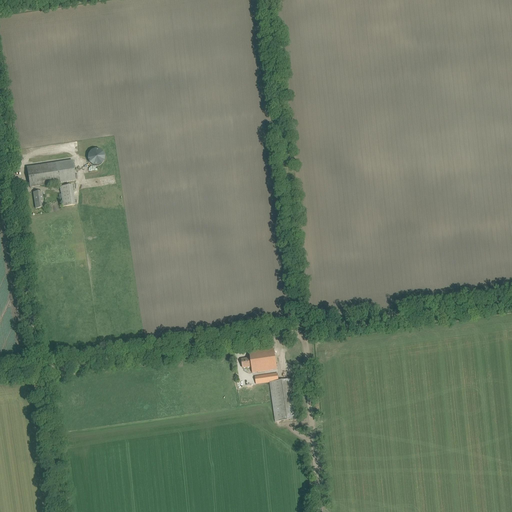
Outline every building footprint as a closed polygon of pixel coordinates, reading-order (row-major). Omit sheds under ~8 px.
[(89,154),(88,159),(90,163),(93,165),(97,166),(102,164),(104,161),(105,157),(103,153),(99,150),(95,149),(91,151),(89,154)] [(30,187),(66,182),(75,181),(72,161),(27,168),(30,187)] [(60,187),(63,207),(75,205),(73,185),(60,187)] [(41,192),(39,192),(34,193),(36,209),(43,208),(41,192)] [(312,323),(313,331),(334,329),(333,320),(312,323)] [(292,348),(286,353),(286,359),(290,364),(296,365),(302,361),(302,354),(298,349),(292,348)] [(242,360),(243,365),(243,369),(252,367),(252,373),(277,370),(274,349),(249,353),(250,358),(242,360)] [(270,382),(276,422),(300,419),(294,379),(279,381),(278,374),(255,377),(256,384),(270,382)]
